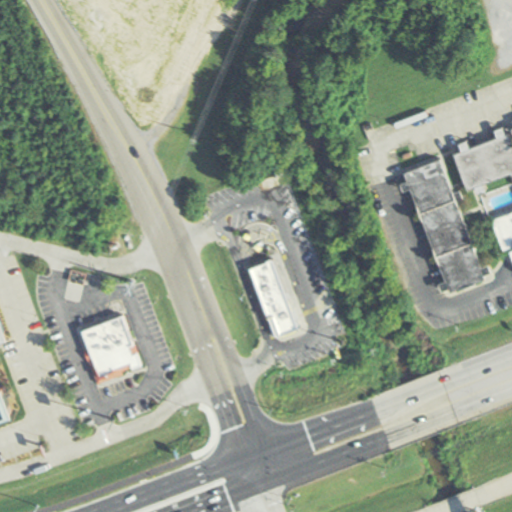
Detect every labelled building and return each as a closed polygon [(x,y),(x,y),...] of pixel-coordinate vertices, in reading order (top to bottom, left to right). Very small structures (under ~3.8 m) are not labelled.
[(511,63),(365,128),(369,151),(361,166),(417,325),(438,330),(511,308),(511,63)] [(257,260),(278,250),(306,320),(280,328),(257,260)] [(82,285),(69,282),(65,298),(78,302),(82,285)] [(0,427),(17,421),(8,392),(2,394),(0,388),(0,345),(9,343),(0,317),(0,427)] [(86,330),(95,355),(91,356),(102,384),(128,375),(126,371),(146,366),(127,317),(86,330)]
